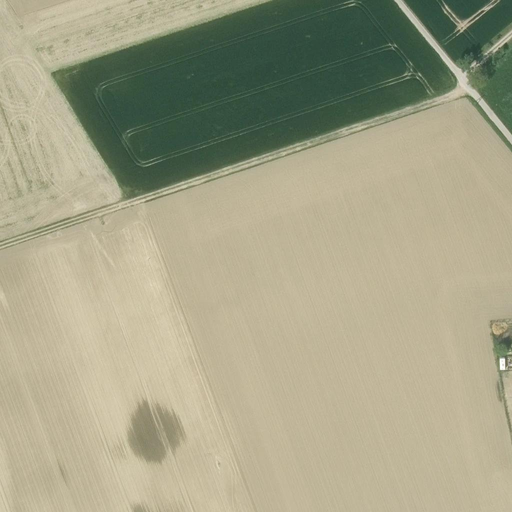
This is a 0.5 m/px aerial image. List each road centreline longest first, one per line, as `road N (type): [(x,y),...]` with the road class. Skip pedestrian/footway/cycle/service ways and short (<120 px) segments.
road 1 (track): [(0,246),(465,86)]
road 2 (unclassified): [(511,143),(394,0)]
